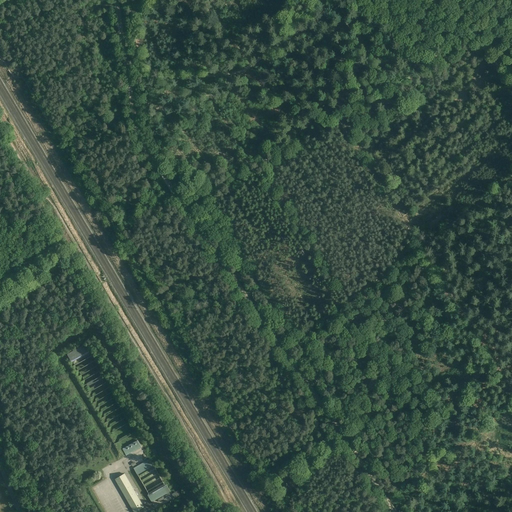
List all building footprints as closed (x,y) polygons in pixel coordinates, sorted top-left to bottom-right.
[(66,354),(70,361),(88,352),(84,344),(66,354)] [(141,447),(137,440),(122,449),(126,456),(141,447)] [(150,459),(148,460),(133,468),(133,469),(137,475),(138,475),(153,466),(154,465),(150,459)] [(134,511),(144,507),(125,474),(116,479),(134,511)] [(170,491),(167,485),(166,485),(148,495),(152,502),(170,491)]
